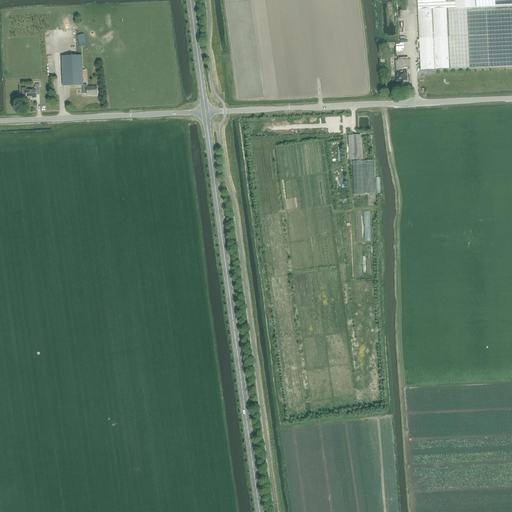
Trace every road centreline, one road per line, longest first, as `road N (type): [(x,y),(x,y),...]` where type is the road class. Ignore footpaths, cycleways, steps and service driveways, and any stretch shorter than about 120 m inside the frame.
road 1 (tertiary): [(258,511),(204,113)]
road 2 (unclassified): [(204,113),(511,99)]
road 3 (unclassified): [(0,122),(204,113)]
